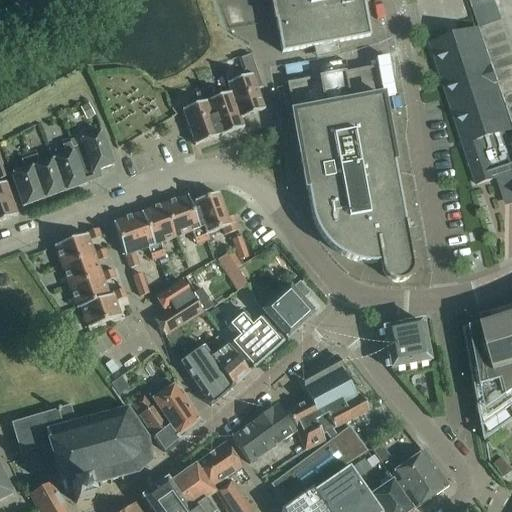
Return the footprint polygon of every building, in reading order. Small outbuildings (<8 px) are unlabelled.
[(270,0),(274,21),(275,21),(281,53),(369,37),(362,0),(270,0)] [(495,1),(494,0),(469,0),(472,9),(475,8),(495,1)] [(472,9),(479,28),(482,27),(502,20),(495,1),(475,8),(472,9)] [(502,20),(479,28),(483,39),(506,32),(502,20)] [(511,135),(505,138),(503,133),(511,130),(490,67),(478,30),(431,44),(443,82),(477,185),(496,179),(499,189),(511,184),(511,135)] [(506,32),(483,39),(487,51),(509,43),(506,32)] [(511,50),(509,43),(487,51),(491,62),(511,54),(511,50)] [(511,54),(491,62),(494,74),(511,67),(511,54)] [(230,94),(240,119),(264,110),(257,91),(263,89),(252,56),(240,61),(244,71),(242,72),(244,78),(227,84),(230,94)] [(511,67),(494,74),(498,85),(511,80),(511,67)] [(327,245),(328,246),(329,247),(330,248),(331,249),(332,249),(333,250),(334,251),(335,252),(336,253),(338,254),(339,254),(340,255),(341,256),(342,257),(344,257),(345,258),(346,258),(347,259),(349,260),(350,260),(351,261),(353,261),(354,261),(355,262),(357,262),(358,263),(360,263),(361,263),(362,263),(364,264),(365,264),(367,264),(368,264),(369,264),(371,264),(372,264),(374,264),(375,264),(376,264),(380,263),(382,271),(382,272),(382,273),(383,274),(383,275),(384,275),(384,276),(384,277),(385,277),(385,278),(386,278),(386,279),(387,279),(387,280),(388,280),(388,281),(389,281),(390,281),(390,282),(391,282),(392,282),(393,283),(394,283),(395,283),(396,283),(397,283),(398,283),(399,283),(400,283),(401,283),(401,282),(402,282),(403,282),(404,281),(405,281),(406,280),(407,280),(408,279),(409,278),(409,277),(410,276),(411,275),(411,274),(412,273),(412,272),(412,271),(413,270),(413,269),(413,268),(413,267),(413,266),(405,227),(404,227),(393,166),(394,166),(381,97),(380,97),(375,68),(343,74),(343,73),(318,78),(287,84),(292,114),(291,114),(306,191),(306,190),(311,214),(311,215),(311,216),(312,218),(312,219),(313,220),(313,222),(313,223),(314,224),(314,226),(315,227),(316,228),(316,230),(317,231),(318,232),(318,233),(319,235),(320,236),(321,237),(321,238),(322,239),(323,240),(324,241),(325,243),(326,244),(327,245)] [(511,80),(498,85),(502,96),(511,92),(511,80)] [(240,119),(230,94),(215,100),(210,87),(202,90),(219,138),(244,129),(240,119)] [(196,147),(219,138),(202,90),(195,93),(200,105),(183,112),(196,147)] [(511,92),(502,96),(506,108),(511,105),(511,92)] [(72,148),(84,184),(101,178),(99,171),(113,166),(102,134),(81,141),(82,145),(72,148)] [(85,186),(84,184),(72,148),(69,141),(61,144),(65,155),(52,160),(63,194),(85,186)] [(63,194),(52,160),(39,164),(35,153),(27,156),(43,201),(63,194)] [(23,208),(43,201),(27,156),(20,159),(24,171),(11,175),(23,208)] [(0,222),(17,217),(5,184),(0,185),(0,222)] [(203,224),(207,235),(223,229),(225,236),(239,231),(234,217),(227,219),(218,194),(191,204),(198,225),(203,224)] [(165,205),(177,237),(192,233),(196,246),(209,241),(207,235),(203,224),(198,225),(191,204),(188,197),(165,205)] [(160,243),(177,237),(165,205),(141,213),(158,259),(162,270),(167,269),(165,265),(167,265),(164,257),(165,257),(160,243)] [(153,261),(158,259),(141,213),(113,223),(125,255),(131,269),(139,266),(135,253),(148,248),(153,261)] [(62,267),(94,256),(94,254),(89,241),(101,237),(98,229),(86,233),(86,235),(54,246),(62,267)] [(241,237),(239,238),(231,241),(238,261),(248,258),(241,237)] [(94,256),(62,267),(69,288),(102,277),(101,275),(97,262),(108,258),(105,250),(94,254),(94,256)] [(236,293),(246,286),(235,268),(225,274),(232,285),(225,289),(230,297),(236,293)] [(110,298),(109,295),(105,282),(115,278),(113,271),(101,275),(102,277),(69,288),(76,309),(80,308),(110,298)] [(149,295),(149,294),(141,274),(132,278),(139,298),(149,295)] [(299,282),(291,289),(301,301),(309,294),(299,282)] [(291,289),(289,287),(261,312),(286,339),(314,314),(301,301),(291,289)] [(184,324),(199,315),(212,307),(201,289),(153,319),(163,336),(184,324)] [(109,295),(110,298),(80,308),(87,329),(120,317),(114,302),(127,297),(124,290),(109,295)] [(208,317),(215,327),(237,312),(230,302),(208,317)] [(511,422),(511,308),(493,314),(481,318),(483,326),(464,330),(485,442),(511,422)] [(252,325),(239,310),(223,325),(236,340),(228,346),(250,371),(282,342),(260,318),(252,325)] [(422,323),(383,330),(390,369),(429,362),(422,323)] [(210,358),(202,346),(180,363),(210,406),(231,387),(210,358)] [(210,358),(231,387),(247,373),(233,355),(226,346),(210,358)] [(336,357),(296,380),(303,392),(303,391),(341,371),(343,370),(336,357)] [(303,391),(308,400),(286,411),(299,438),(298,439),(305,452),(324,442),(321,436),(325,434),(332,430),(333,429),(368,412),(359,396),(355,398),(341,371),(303,391)] [(171,386),(150,401),(174,436),(195,421),(171,386)] [(139,417),(152,407),(143,395),(130,404),(139,417)] [(99,484),(108,482),(109,485),(111,484),(110,481),(118,479),(121,482),(123,481),(121,478),(136,473),(151,462),(146,439),(126,407),(124,408),(124,410),(115,413),(115,411),(112,412),(112,414),(103,416),(103,414),(101,414),(99,417),(93,419),(92,416),(90,417),(91,420),(82,423),(81,420),(79,420),(80,423),(71,425),(70,423),(68,423),(69,426),(61,428),(60,424),(74,420),(70,406),(56,410),(57,412),(13,424),(21,453),(50,444),(55,462),(52,463),(53,465),(56,464),(64,492),(62,493),(64,496),(65,493),(73,491),(76,503),(92,498),(89,487),(97,485),(98,488),(100,487),(99,484)] [(152,407),(139,417),(162,452),(176,439),(152,407)] [(252,424),(253,426),(269,450),(270,451),(295,433),(278,408),(271,413),(270,411),(252,424)] [(269,450),(253,426),(231,441),(248,465),(269,450)] [(286,502),(294,497),(297,500),(307,494),(305,490),(367,452),(348,427),(336,436),(332,430),(325,434),(330,441),(273,483),(286,502)] [(225,443),(196,464),(212,487),(225,478),(240,468),(225,443)] [(381,445),(372,451),(382,467),(389,462),(391,461),(381,445)] [(382,467),(386,473),(412,510),(412,511),(447,487),(423,452),(395,471),(389,462),(382,467)] [(501,479),(510,472),(501,459),(492,466),(501,479)] [(349,470),(356,481),(370,471),(363,461),(349,470)] [(188,511),(190,511),(207,501),(216,494),(214,492),(211,488),(212,487),(196,464),(170,482),(169,483),(188,511)] [(377,511),(367,497),(348,468),(312,492),(325,511),(377,511)] [(0,500),(12,494),(0,470),(0,500)] [(372,494),(367,497),(377,511),(408,511),(412,510),(386,473),(367,486),(372,494)] [(249,511),(225,478),(212,488),(227,511),(225,511),(249,511)] [(214,511),(212,509),(207,501),(190,511),(188,511),(169,483),(166,480),(141,497),(152,511),(214,511)] [(65,511),(48,483),(29,495),(38,511),(65,511)] [(287,508),(281,511),(325,511),(312,492),(311,491),(307,494),(297,500),(287,507),(287,508)]
